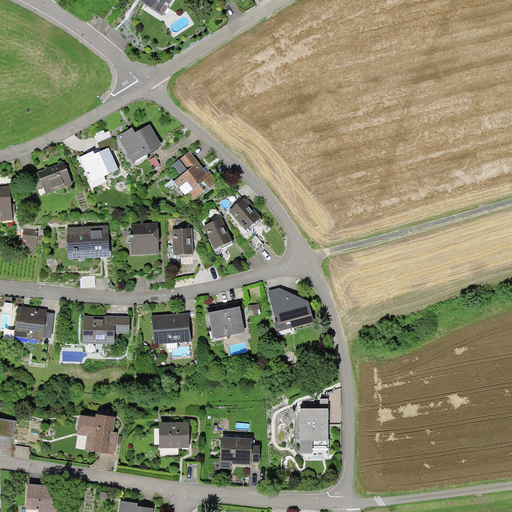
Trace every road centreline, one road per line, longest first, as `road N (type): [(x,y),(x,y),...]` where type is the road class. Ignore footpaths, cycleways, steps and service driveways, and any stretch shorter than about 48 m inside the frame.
road 1 (residential): [(0,286),(175,294),(308,258)]
road 2 (residential): [(346,501),(347,372),(308,258)]
road 3 (residential): [(308,258),(265,192),(141,85)]
road 4 (residential): [(308,258),(511,195)]
road 5 (residential): [(0,460),(191,489)]
road 6 (unclassified): [(346,501),(511,487)]
road 7 (tertiary): [(283,0),(141,85)]
road 8 (tertiary): [(141,85),(37,145),(0,156)]
road 9 (residential): [(191,489),(346,501)]
road 10 (residential): [(141,85),(57,15),(26,0)]
